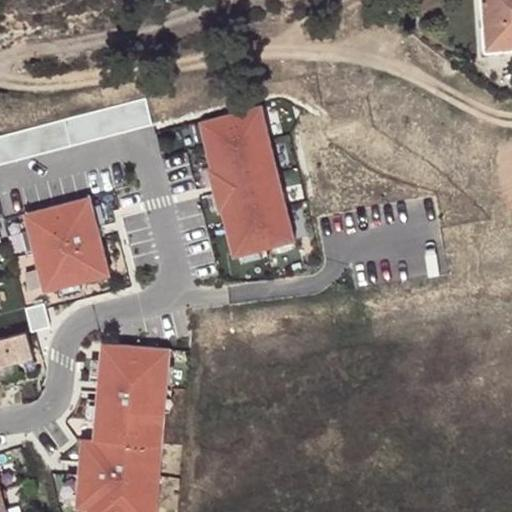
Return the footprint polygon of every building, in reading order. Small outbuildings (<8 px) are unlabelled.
[(511,0),(483,0),(486,40),(511,37),(511,0)] [(511,37),(486,40),(487,48),(511,46),(511,37)] [(143,97),(0,137),(0,166),(151,125),(143,97)] [(258,104),(197,121),(234,254),(295,237),(258,104)] [(88,190),(22,208),(44,286),(110,268),(88,190)] [(41,302),(26,306),(32,329),(47,324),(41,302)] [(0,328),(0,376),(3,376),(0,363),(0,348),(20,343),(14,324),(0,328)] [(159,511),(171,351),(103,346),(96,439),(83,438),(78,509),(90,510),(89,511),(159,511)]
